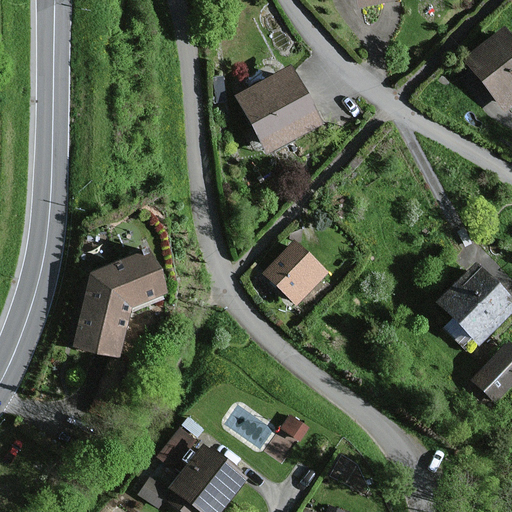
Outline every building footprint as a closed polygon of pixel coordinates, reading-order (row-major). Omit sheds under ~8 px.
[(511,103),(511,60),(493,37),(457,65),(497,115),(511,103)] [(284,81),(239,102),(251,128),(245,131),(253,147),(260,143),(263,149),(306,129),(284,81)] [(317,275),(290,249),(261,279),(289,305),(317,275)] [(111,364),(122,318),(127,316),(159,303),(141,257),(85,279),(67,353),(111,364)] [(511,308),(511,303),(475,267),(441,300),(481,340),(511,308)] [(511,382),(511,346),(509,344),(477,379),(498,398),(511,382)] [(160,507),(165,500),(169,503),(181,511),(197,511),(200,509),(203,511),(219,511),(244,479),(203,448),(181,478),(165,466),(143,494),(160,507)]
